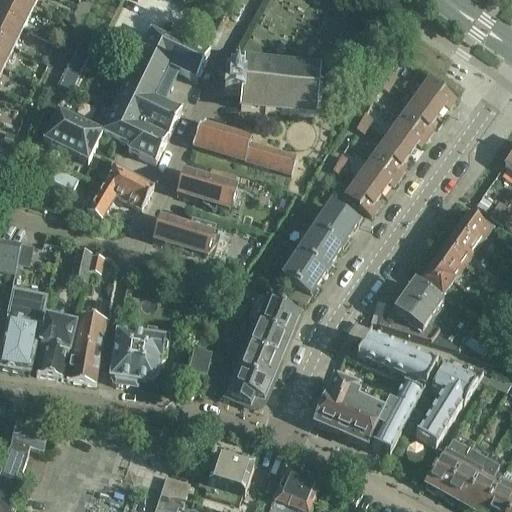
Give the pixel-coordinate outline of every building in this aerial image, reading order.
[(0,20),(23,32),(33,12),(8,0),(1,0),(0,2),(0,20)] [(8,0),(33,12),(38,0),(8,0)] [(223,23),(227,15),(213,8),(209,16),(223,23)] [(0,44),(13,51),(23,32),(0,20),(0,44)] [(168,71),(179,49),(151,35),(142,53),(139,60),(167,74),(168,71)] [(0,69),(4,71),(13,51),(0,44),(0,69)] [(197,85),(210,58),(181,44),(179,49),(168,71),(190,81),(197,85)] [(155,99),(167,74),(139,60),(127,85),(155,99)] [(320,108),(322,86),(318,86),(320,73),(245,66),(244,80),(226,78),(224,98),(242,100),(241,113),(315,120),(316,108),(320,108)] [(175,112),(190,81),(168,71),(167,74),(155,99),(154,102),(142,126),(140,129),(169,142),(169,143),(182,116),(175,112)] [(393,88),(397,80),(390,76),(385,84),(393,88)] [(388,95),(393,88),(385,84),(381,91),(388,95)] [(457,103),(430,84),(416,104),(437,120),(445,108),(450,112),(457,103)] [(142,126),(154,102),(155,99),(127,85),(114,112),(142,126)] [(429,131),(437,120),(416,104),(402,124),(428,143),(434,135),(429,131)] [(140,129),(142,126),(114,112),(102,136),(103,138),(130,152),(128,156),(156,169),(169,142),(140,129)] [(88,168),(103,138),(102,136),(58,114),(43,145),(88,168)] [(369,130),(373,123),(366,119),(362,126),(369,130)] [(428,143),(402,124),(388,144),(409,159),(417,147),(422,151),(428,143)] [(365,138),(369,130),(362,126),(357,134),(365,138)] [(296,161),(250,147),(252,141),(206,127),(193,151),(291,181),(296,161)] [(401,170),(409,159),(388,144),(374,163),(400,182),(406,174),(401,170)] [(345,172),(350,165),(342,161),(338,168),(345,172)] [(400,182),(374,163),(360,183),(381,198),(389,187),(394,190),(400,182)] [(341,180),(345,172),(338,168),(334,176),(341,180)] [(141,215),(154,192),(115,170),(88,216),(101,224),(115,200),(141,215)] [(230,215),(237,192),(233,190),(236,181),(221,176),(218,186),(183,176),(183,178),(182,182),(181,182),(181,184),(182,184),(180,192),(179,192),(178,194),(179,194),(178,198),(177,198),(176,200),(197,206),(198,202),(202,203),(201,207),(230,215)] [(373,209),(381,198),(360,183),(345,203),(371,222),(378,213),(373,209)] [(483,200),(477,209),(486,215),(492,206),(483,200)] [(497,225),(506,211),(500,206),(490,220),(497,225)] [(504,230),(511,217),(511,215),(506,211),(497,225),(504,230)] [(341,254),(357,231),(358,232),(359,231),(331,212),(315,236),(341,254)] [(478,252),(493,230),(473,215),(457,237),(478,252)] [(207,261),(213,238),(159,222),(159,224),(160,224),(159,228),(158,228),(157,230),(158,230),(156,238),(155,238),(154,240),(155,240),(154,244),(153,244),(153,246),(174,252),(175,248),(179,250),(178,253),(207,261)] [(326,277),(341,254),(315,236),(299,259),(326,277)] [(466,268),(478,252),(457,237),(445,253),(466,268)] [(18,264),(22,247),(5,243),(0,268),(0,270),(16,274),(18,264)] [(30,266),(34,247),(24,245),(23,247),(22,247),(18,264),(30,266)] [(454,284),(466,268),(445,253),(434,270),(454,284)] [(84,287),(90,260),(78,257),(71,284),(84,287)] [(311,300),(326,277),(299,259),(283,283),(312,302),(312,301),(311,300)] [(100,279),(104,263),(92,260),(88,276),(100,279)] [(157,291),(161,279),(161,278),(132,269),(130,281),(157,291)] [(441,302),(454,284),(434,270),(421,287),(441,302)] [(499,298),(505,290),(495,283),(490,291),(499,298)] [(476,333),(423,295),(415,289),(399,311),(387,307),(379,332),(459,357),(476,333)] [(298,321),(266,307),(230,296),(223,320),(257,331),(290,345),(300,321),(298,321)] [(36,351),(41,327),(45,306),(14,299),(0,362),(0,372),(22,377),(23,377),(30,378),(36,351)] [(477,320),(469,314),(466,319),(474,325),(477,320)] [(96,389),(107,328),(80,323),(78,333),(68,384),(68,385),(96,389)] [(68,384),(78,333),(46,327),(46,328),(41,327),(36,351),(43,353),(37,380),(56,383),(62,384),(68,384)] [(280,367),(290,345),(257,331),(247,353),(280,367)] [(156,384),(158,364),(160,364),(166,360),(168,351),(164,346),(118,339),(111,384),(115,390),(126,391),(132,387),(132,385),(151,387),(156,384)] [(389,462),(441,365),(441,364),(380,345),(380,346),(392,350),(391,352),(372,344),(370,342),(368,346),(365,350),(353,344),(354,343),(353,343),(334,387),(333,386),(315,429),(368,452),(372,442),(376,444),(372,454),(389,462)] [(271,389),(280,367),(247,353),(238,375),(271,389)] [(207,381),(212,360),(194,355),(189,377),(207,381)] [(464,412),(482,380),(480,379),(450,367),(430,397),(441,402),(416,443),(435,454),(462,411),(464,412)] [(264,405),(271,389),(238,375),(227,400),(251,411),(251,410),(252,411),(254,411),(256,411),(259,410),(261,409),(262,408),(263,407),(263,406),(264,405)] [(43,457),(51,433),(18,429),(12,446),(12,447),(10,455),(9,454),(0,480),(0,511),(10,511),(28,461),(27,460),(30,453),(43,457)] [(245,501),(254,472),(209,458),(205,469),(214,472),(208,489),(245,501)] [(443,500),(464,469),(445,459),(424,489),(427,491),(426,493),(434,497),(436,495),(443,500)] [(485,511),(500,489),(511,469),(493,459),(482,479),(462,510),(465,511),(464,511),(485,511)] [(462,510),(482,479),(464,469),(443,500),(446,501),(445,503),(453,508),(454,506),(462,510)] [(287,511),(312,511),(323,488),(287,473),(286,474),(273,506),(270,511),(286,511),(287,511)] [(181,511),(182,511),(189,490),(168,483),(167,483),(168,482),(167,482),(159,505),(166,507),(181,511)] [(511,511),(511,495),(500,489),(485,511),(511,511)]
